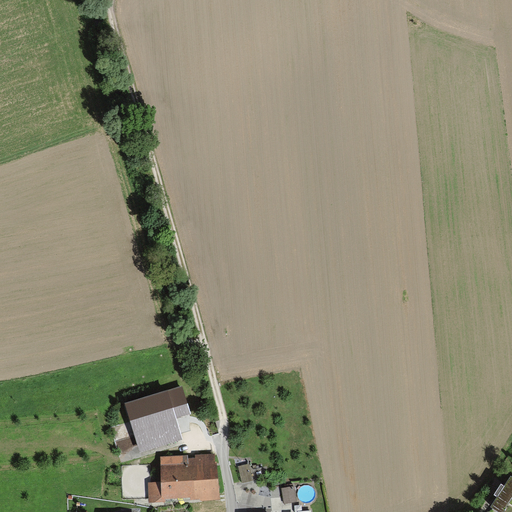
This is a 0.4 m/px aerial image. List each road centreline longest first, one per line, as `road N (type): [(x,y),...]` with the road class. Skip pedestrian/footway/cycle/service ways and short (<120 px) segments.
road 1 (track): [(206,351),(105,0)]
road 2 (residential): [(231,511),(206,351)]
